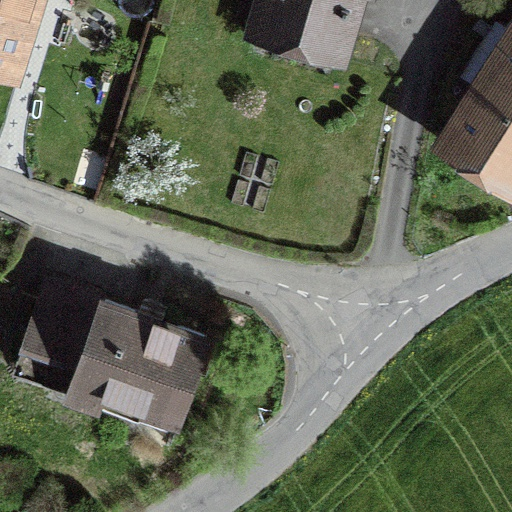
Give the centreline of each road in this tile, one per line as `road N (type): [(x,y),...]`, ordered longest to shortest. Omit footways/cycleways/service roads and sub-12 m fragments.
road 1 (residential): [(0,199),(380,330)]
road 2 (residential): [(195,511),(295,428),(380,330)]
road 3 (unclassified): [(380,330),(511,247)]
